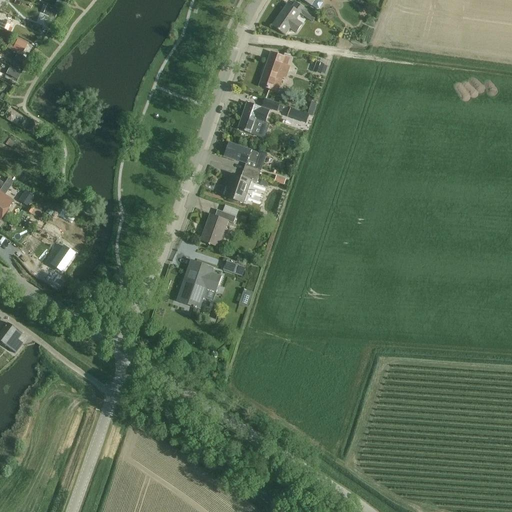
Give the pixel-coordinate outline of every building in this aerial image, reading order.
[(312,6),(319,10),(324,2),(320,0),(303,0),(312,6)] [(317,18),(299,5),(296,3),(293,8),(288,5),(273,26),(286,35),(290,29),(297,34),(303,26),(296,21),(301,14),(313,23),(317,18)] [(0,28),(7,32),(9,27),(10,26),(0,21),(0,28)] [(19,40),(13,52),(20,55),(26,43),(19,40)] [(245,55),(251,57),(254,46),(248,45),(245,55)] [(260,86),(269,89),(279,92),(284,78),(287,79),(290,68),(286,66),(289,59),(271,53),(260,86)] [(321,75),(322,73),(325,74),(328,67),(325,66),(325,65),(317,62),(313,72),(321,75)] [(15,70),(11,78),(16,81),(20,73),(15,70)] [(262,106),(277,112),(280,105),(265,99),(262,106)] [(248,103),(239,130),(248,133),(252,134),(259,137),(264,139),(269,124),(266,123),(270,111),(261,108),(257,106),(248,103)] [(258,177),(261,170),(265,156),(229,143),(225,156),(247,164),(247,165),(246,165),(244,172),(258,177)] [(287,171),(285,177),(294,180),(297,174),(287,171)] [(225,197),(244,204),(252,182),(256,183),(258,177),(244,172),(242,178),(233,175),(229,188),(226,187),(223,195),(226,196),(225,197)] [(286,179),(277,176),(274,182),(284,185),(286,179)] [(2,186),(0,189),(0,193),(4,196),(9,189),(3,185),(2,186)] [(25,192),(22,196),(31,202),(33,197),(25,192)] [(0,220),(1,219),(13,202),(4,196),(0,193),(0,220)] [(49,208),(46,213),(51,216),(54,211),(49,208)] [(235,217),(227,214),(218,211),(216,217),(214,216),(209,228),(212,229),(210,234),(205,232),(202,242),(219,248),(228,221),(233,223),(235,217)] [(180,303),(186,305),(200,310),(204,298),(202,297),(205,288),(216,292),(222,277),(201,270),(203,265),(191,261),(182,287),(185,288),(180,303)] [(227,262),(224,271),(243,277),(246,268),(227,262)] [(0,333),(0,343),(7,348),(15,354),(22,344),(17,341),(22,335),(7,324),(0,333)]
